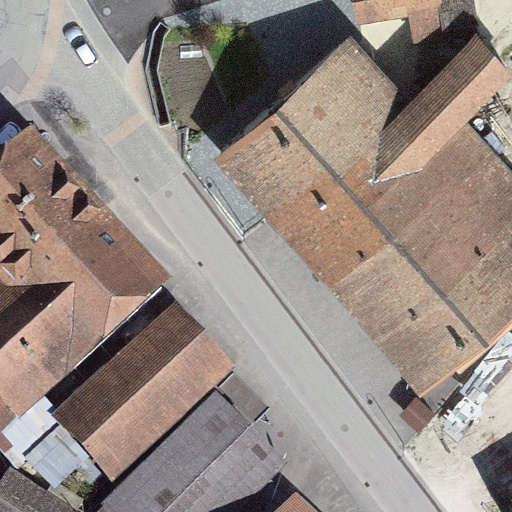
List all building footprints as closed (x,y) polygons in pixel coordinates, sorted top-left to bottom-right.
[(470,0),(363,0),(370,29),(418,18),(423,40),(477,29),(470,0)] [(360,36),(226,162),(435,384),(511,311),(511,170),(475,131),(511,96),(511,46),(500,33),(424,104),(360,36)] [(0,460),(186,299),(49,142),(0,183),(0,275),(14,292),(0,304),(0,460)] [(237,378),(180,316),(65,423),(122,485),(237,378)] [(261,511),(300,473),(229,402),(119,511),(261,511)] [(57,511),(8,483),(0,496),(0,511),(57,511)]
